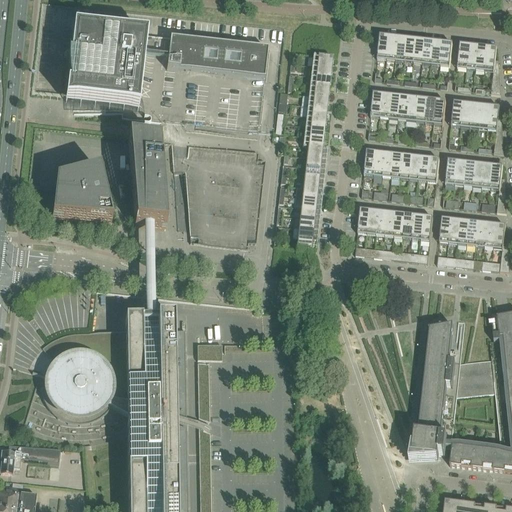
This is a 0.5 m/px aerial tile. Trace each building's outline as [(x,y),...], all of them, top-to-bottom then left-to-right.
[(69,89),(71,102),(74,115),(122,115),(122,120),(135,122),(136,122),(148,123),(148,120),(149,120),(149,121),(150,121),(150,122),(150,123),(151,123),(161,124),(161,123),(258,133),(264,83),(264,82),(268,52),(170,41),(73,30),(70,59),(67,59),(67,67),(67,74),(68,80),(69,89)] [(380,38),(377,62),(387,63),(389,39),(380,38)] [(387,63),(396,64),(398,40),(389,39),(387,63)] [(407,41),(398,40),(396,64),(405,65),(407,41)] [(405,65),(414,66),(416,42),(407,41),(405,65)] [(425,43),(416,42),(414,66),(423,67),(425,43)] [(423,67),(431,68),(434,44),(425,43),(423,67)] [(443,45),(434,44),(431,68),(440,69),(443,45)] [(440,69),(450,70),(453,46),(443,45),(440,69)] [(470,48),(460,47),(457,71),(467,72),(470,48)] [(478,49),(470,48),(467,72),(476,73),(478,49)] [(476,73),(485,74),(487,50),(478,49),(476,73)] [(501,98),(499,63),(496,63),(497,51),(487,50),(485,74),(493,75),(491,97),(501,98)] [(332,60),(313,58),(312,68),(331,71),(332,60)] [(330,81),(331,71),(312,68),(310,79),(330,81)] [(329,91),(330,81),(310,79),(309,89),(329,91)] [(308,99),(328,101),(329,91),(309,89),(308,99)] [(279,106),(286,107),(287,97),(280,96),(279,106)] [(383,97),(373,96),(371,120),(380,121),(383,97)] [(389,122),(392,98),(383,97),(380,121),(389,122)] [(302,98),(301,108),(327,111),(328,101),(308,99),(302,98)] [(398,123),(401,99),(392,98),(389,122),(398,123)] [(407,124),(410,100),(401,99),(398,123),(407,124)] [(410,100),(407,124),(407,129),(415,130),(416,125),(419,101),(410,100)] [(428,102),(419,101),(416,125),(425,126),(428,102)] [(434,127),(437,103),(428,102),(425,126),(434,127)] [(446,104),(437,103),(434,127),(443,128),(446,104)] [(451,129),(461,130),(464,106),(454,105),(451,129)] [(472,107),(464,106),(461,130),(470,131),(472,107)] [(470,131),(479,132),(481,108),(472,107),(470,131)] [(326,121),(327,111),(301,108),(300,118),(306,119),(326,121)] [(490,109),(481,108),(479,132),(488,133),(490,109)] [(504,157),(502,122),(501,122),(501,123),(498,122),(500,110),(490,109),(488,133),(497,134),(494,156),(504,157)] [(305,129),(324,131),(326,121),(306,119),(305,129)] [(304,139),(323,142),(324,131),(305,129),(304,139)] [(322,151),(323,142),(304,139),(302,150),(327,152),(322,151)] [(134,228),(143,229),(152,230),(165,232),(159,145),(146,143),(128,141),(134,228)] [(171,146),(173,175),(185,174),(190,246),(247,252),(248,245),(256,246),(265,164),(257,163),(258,156),(171,146)] [(306,160),(326,162),(327,152),(302,150),(307,151),(306,160)] [(376,155),(367,154),(364,178),(374,179),(376,155)] [(374,179),(383,180),(385,156),(376,155),(374,179)] [(394,157),(385,156),(383,180),(392,181),(394,157)] [(403,158),(394,157),(392,181),(401,182),(403,158)] [(401,182),(410,183),(412,159),(403,158),(401,182)] [(421,160),(412,159),(410,183),(418,184),(421,160)] [(325,173),(326,162),(306,160),(305,170),(325,173)] [(418,184),(427,185),(430,161),(421,160),(418,184)] [(439,162),(430,161),(427,185),(437,186),(439,162)] [(445,187),(455,188),(458,164),(448,163),(445,187)] [(455,188),(464,189),(467,165),(458,164),(455,188)] [(476,166),(467,165),(464,189),(473,190),(476,166)] [(473,190),(482,191),(484,167),(476,166),(473,190)] [(493,168),(484,167),(482,191),(491,192),(493,168)] [(507,216),(505,182),(501,182),(503,169),(493,168),(491,192),(499,194),(497,215),(506,216),(507,216)] [(304,181),(323,183),(325,173),(305,170),(304,181)] [(56,182),(55,192),(52,219),(111,226),(102,186),(99,172),(56,182)] [(303,191),(322,193),(323,183),(304,181),(303,191)] [(321,203),(322,193),(303,191),(297,190),(296,200),(321,203)] [(300,211),(320,213),(321,203),(296,200),(294,210),(300,211)] [(319,223),(320,213),(300,211),(299,221),(319,223)] [(370,213),(360,212),(358,236),(359,236),(367,237),(370,213)] [(370,213),(367,237),(376,238),(379,214),(370,213)] [(388,215),(379,214),(376,238),(385,239),(388,215)] [(397,216),(388,215),(385,239),(394,240),(397,216)] [(406,217),(397,216),(394,240),(403,241),(406,217)] [(406,217),(403,241),(412,242),(415,218),(406,217)] [(424,219),(415,218),(412,242),(421,243),(424,219)] [(424,219),(421,243),(430,245),(433,220),(424,219)] [(293,231),(318,233),(319,223),(299,221),(294,221),(293,231)] [(439,245),(449,247),(452,222),(442,221),(439,245)] [(461,223),(452,222),(449,247),(458,248),(461,223)] [(470,224),(461,223),(458,248),(467,249),(470,224)] [(467,249),(476,250),(479,225),(470,224),(467,249)] [(487,226),(479,225),(476,250),(485,251),(487,226)] [(497,227),(487,226),(485,251),(494,252),(497,227)] [(497,227),(494,252),(502,253),(501,266),(499,266),(492,265),(491,274),(510,276),(508,241),(507,241),(504,241),(506,228),(497,227)] [(32,376),(39,378),(46,380),(46,381),(45,383),(45,385),(45,387),(45,388),(45,390),(45,392),(45,394),(45,395),(46,397),(46,399),(47,401),(47,402),(48,404),(49,406),(50,407),(51,409),(53,411),(54,413),(56,415),(58,417),(60,418),(62,419),(65,421),(66,421),(68,422),(69,422),(71,423),(74,423),(75,424),(77,424),(78,424),(80,424),(83,424),(85,423),(86,423),(89,422),(92,421),(95,420),(98,418),(99,417),(101,416),(102,416),(103,415),(105,412),(107,410),(108,409),(109,407),(127,418),(128,511),(187,511),(186,430),(176,427),(175,419),(187,422),(188,421),(186,421),(185,333),(174,334),(174,320),(157,320),(157,325),(154,325),(152,230),(143,229),(145,325),(142,325),(142,321),(125,321),(125,335),(78,335),(75,336),(70,336),(66,337),(64,338),(61,339),(60,339),(58,340),(54,341),(51,344),(47,346),(45,348),(42,350),(67,377),(65,379),(64,378),(63,378),(62,378),(62,379),(61,380),(61,381),(61,382),(61,383),(62,383),(62,384),(32,375),(32,376)] [(317,244),(318,233),(293,231),(292,241),(297,241),(317,244)] [(297,241),(296,252),(306,253),(307,253),(308,253),(316,254),(317,244),(297,241)] [(356,258),(365,259),(366,251),(356,250),(355,258),(356,259),(356,258)] [(375,252),(366,251),(365,259),(374,260),(375,252)] [(374,260),(383,261),(384,253),(375,252),(374,260)] [(383,261),(391,262),(392,254),(384,253),(383,261)] [(391,262),(400,263),(401,255),(392,254),(391,262)] [(410,256),(401,255),(400,263),(409,264),(410,256)] [(419,257),(410,256),(409,264),(418,265),(419,257)] [(427,266),(428,267),(429,258),(419,257),(418,265),(427,266)] [(447,260),(438,259),(437,268),(446,269),(447,260)] [(456,261),(447,260),(446,269),(455,270),(456,261)] [(465,262),(456,261),(455,270),(464,271),(465,262)] [(464,271),(473,272),(474,263),(465,262),(464,271)] [(483,264),(474,263),(473,272),(482,273),(483,264)] [(482,273),(491,274),(492,265),(483,264),(482,273)] [(451,347),(453,328),(440,331),(437,331),(429,333),(429,334),(430,334),(423,391),(418,436),(418,437),(415,436),(414,448),(412,448),(409,465),(437,464),(437,463),(438,463),(439,457),(444,458),(444,459),(445,459),(446,451),(452,451),(450,468),(511,475),(511,313),(509,314),(498,315),(496,315),(493,315),(491,315),(492,326),(494,344),(500,344),(511,453),(447,444),(447,440),(446,439),(446,441),(441,441),(447,389),(453,390),(455,364),(456,356),(450,356),(451,347)] [(222,348),(197,348),(197,363),(222,363),(222,348)] [(198,420),(210,424),(209,366),(197,366),(198,420)] [(211,511),(210,435),(209,434),(210,430),(211,430),(211,429),(198,425),(197,426),(198,426),(199,511),(211,511)] [(0,475),(0,476),(12,478),(13,469),(19,470),(20,462),(25,463),(25,462),(58,466),(60,452),(9,448),(8,455),(2,454),(1,462),(2,462),(1,468),(0,468),(0,475)] [(33,511),(35,499),(20,497),(20,498),(17,498),(18,491),(0,489),(0,511),(33,511)]
